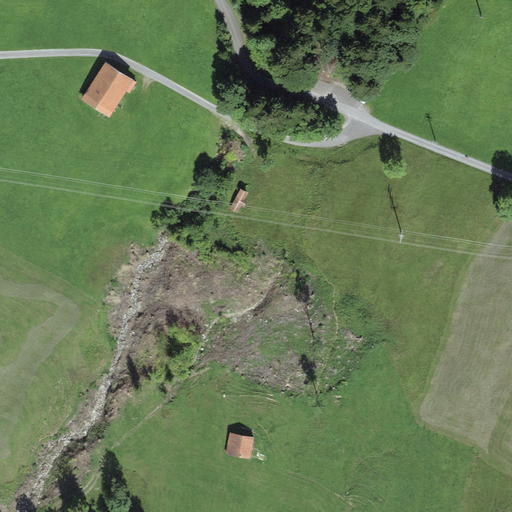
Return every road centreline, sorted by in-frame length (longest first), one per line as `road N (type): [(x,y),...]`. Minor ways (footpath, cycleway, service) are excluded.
road 1 (track): [(0,54),(126,63),(202,104),(315,142),(373,123)]
road 2 (unclassified): [(511,177),(278,76),(241,44),(221,0)]
